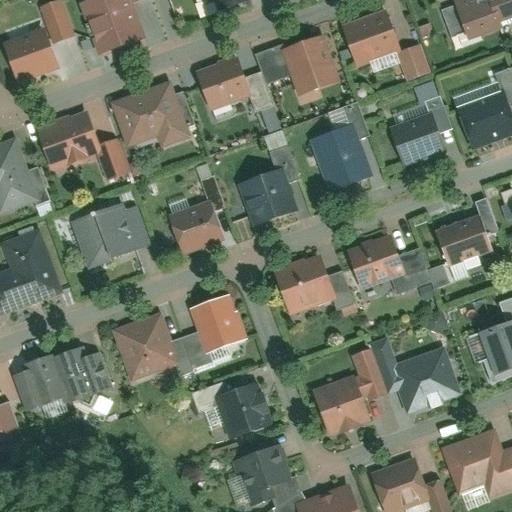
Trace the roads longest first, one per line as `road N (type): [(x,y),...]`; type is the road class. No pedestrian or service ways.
road 1 (residential): [(242,257),(316,472),(511,401)]
road 2 (residential): [(242,257),(511,160)]
road 3 (residential): [(0,346),(242,257)]
road 4 (residential): [(179,45),(0,117)]
road 5 (residential): [(313,0),(179,45)]
